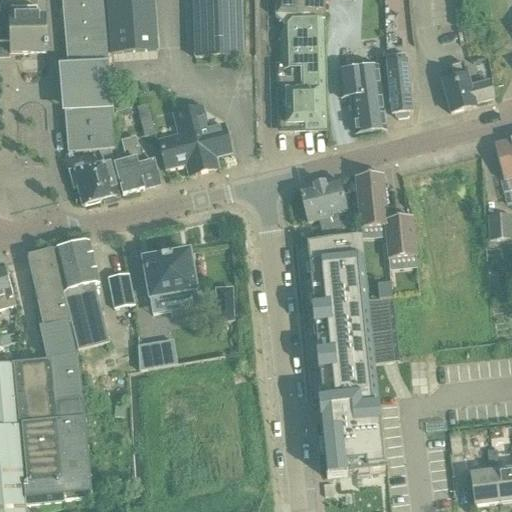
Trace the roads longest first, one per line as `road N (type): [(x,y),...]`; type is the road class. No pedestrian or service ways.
road 1 (residential): [(301,511),(263,187)]
road 2 (tertiary): [(263,187),(99,226),(0,233)]
road 3 (tertiary): [(263,187),(511,124)]
